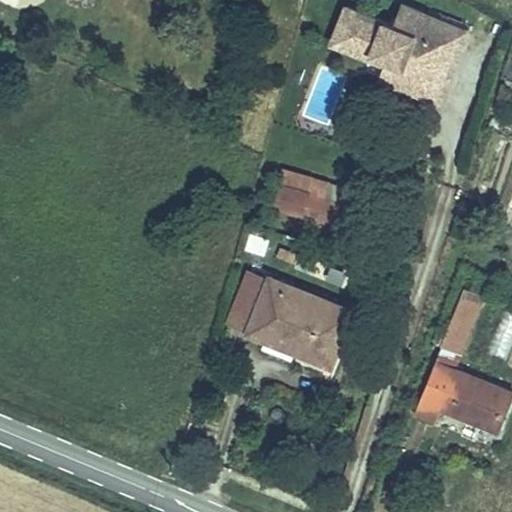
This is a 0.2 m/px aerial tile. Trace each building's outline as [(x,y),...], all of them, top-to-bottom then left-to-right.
[(460,47),(468,28),(402,2),(393,23),(346,4),(332,40),(370,55),(372,51),(386,57),(384,61),(382,67),(408,78),(410,72),(435,82),(451,43),(460,47)] [(439,99),(460,47),(451,43),(435,82),(410,72),(408,78),(382,67),(379,75),(439,99)] [(386,57),(372,51),(370,55),(384,61),(386,57)] [(280,137),(273,150),(332,183),(339,170),(280,137)] [(273,150),(261,171),(321,204),(326,194),(332,183),(273,150)] [(335,199),(330,208),(342,215),(347,206),(335,199)] [(231,317),(252,267),(242,263),(221,313),(231,317)] [(331,301),(252,267),(231,317),(252,326),(311,350),(331,301)] [(444,331),(467,340),(487,293),(464,284),(444,331)] [(247,340),(313,368),(340,305),(331,301),(311,350),(252,326),(247,340)] [(511,312),(501,308),(484,351),(504,359),(511,338),(511,312)] [(467,340),(444,331),(436,349),(459,359),(467,340)] [(459,359),(436,349),(412,408),(434,417),(444,396),(492,415),(506,380),(459,359)]
